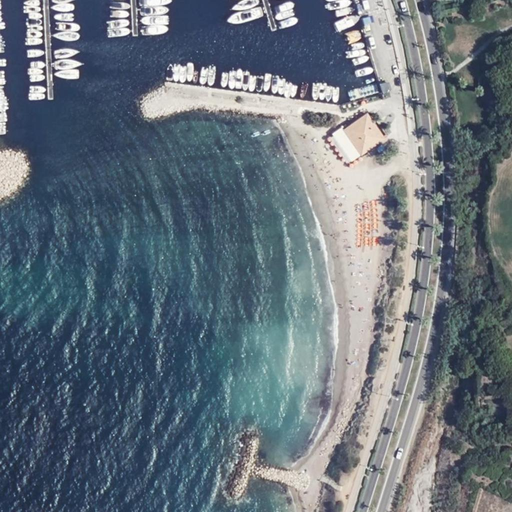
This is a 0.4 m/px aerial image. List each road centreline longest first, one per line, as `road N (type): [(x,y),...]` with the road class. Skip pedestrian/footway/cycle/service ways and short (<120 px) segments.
road 1 (secondary): [(382,511),(429,358),(447,242),(442,98),(420,0)]
road 2 (secondary): [(401,0),(427,140),(428,240),(408,358),(362,511)]
road 3 (unknown): [(314,511),(386,276),(385,173),(416,176)]
